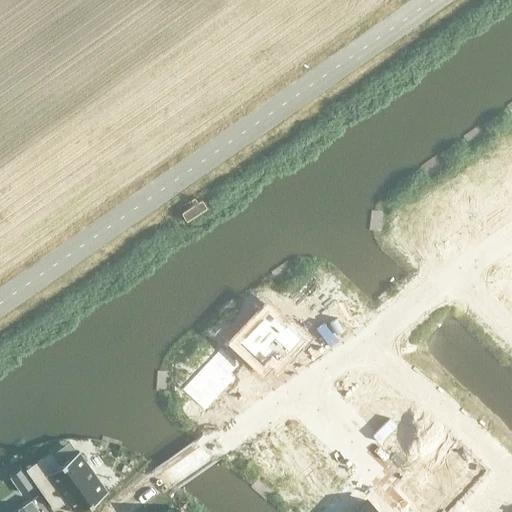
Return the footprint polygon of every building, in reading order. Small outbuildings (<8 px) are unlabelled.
[(501,144),(481,165),(511,193),(511,133),(509,131),(498,142),(501,144)] [(460,169),(440,190),(452,202),(444,211),(456,222),(464,213),(472,221),(474,219),(475,220),(476,219),(475,217),(479,213),(481,214),(482,212),(481,212),(483,210),(481,208),(491,197),(460,169)] [(414,206),(395,226),(403,234),(399,239),(412,252),(417,247),(427,256),(429,254),(430,253),(437,246),(438,245),(438,244),(440,242),(438,241),(445,233),(436,226),(446,216),(422,193),(411,204),(414,206)] [(268,309),(238,340),(262,363),(271,353),(277,358),(286,348),(289,351),(301,338),(286,323),(284,325),(268,309)] [(220,347),(181,389),(203,410),(206,408),(207,408),(208,407),(207,406),(215,398),(216,399),(217,398),(216,397),(231,381),(232,382),(233,381),(232,380),(234,378),(229,374),(238,365),(220,347)] [(362,378),(347,394),(379,424),(389,413),(393,417),(403,407),(392,396),(362,378)] [(418,420),(392,448),(409,464),(435,437),(418,420)] [(261,454),(259,455),(273,468),(274,467),(286,479),(295,487),(311,470),(302,462),(316,447),(314,445),(314,446),(299,431),(297,430),(296,431),(276,445),(275,443),(274,445),(261,454)] [(49,453),(27,469),(54,507),(55,507),(52,502),(60,497),(63,500),(65,499),(74,511),(77,511),(107,491),(78,451),(58,465),(49,453)] [(405,487),(402,489),(414,501),(421,494),(438,510),(442,505),(444,508),(476,475),(453,453),(430,478),(421,470),(405,487)] [(311,470),(297,485),(310,497),(306,500),(318,511),(331,511),(355,487),(336,469),(328,478),(323,474),(320,478),(311,470)] [(390,473),(383,481),(398,494),(402,489),(405,487),(390,473)] [(28,481),(18,488),(22,493),(32,486),(28,481)] [(20,508),(14,511),(40,511),(31,499),(20,507),(20,508)] [(378,511),(366,500),(354,511),(378,511)]
